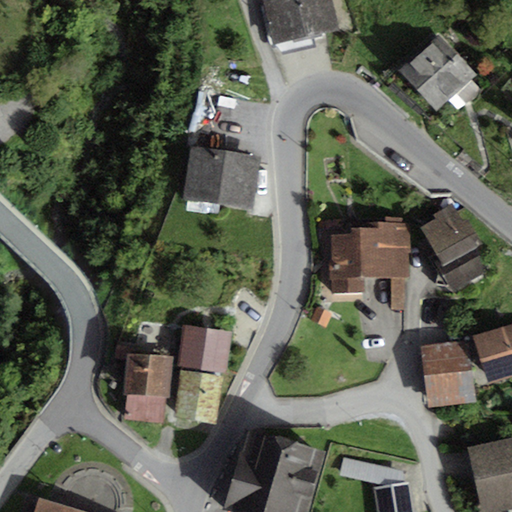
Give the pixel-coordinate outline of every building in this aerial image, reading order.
[(334,0),(266,0),(276,42),(341,28),(334,0)] [(442,42),(392,86),(426,125),(476,81),(442,42)] [(253,168),(185,156),(176,209),(243,221),(253,168)] [(462,214),(419,235),(438,273),(481,252),(462,214)] [(371,242),(327,243),(328,305),(361,304),(361,290),(414,289),(413,231),(371,231),(371,242)] [(473,269),(441,286),(449,300),(480,284),(473,269)] [(234,336),(183,329),(178,368),(228,375),(234,336)] [(511,330),(474,339),(484,385),(511,378),(511,330)] [(469,349),(422,353),(427,411),(474,408),(469,349)] [(171,361),(125,356),(119,416),(164,421),(171,361)] [(221,381),(179,375),(173,423),(215,429),(221,381)] [(297,511),(313,457),(236,436),(215,511),(297,511)] [(511,441),(466,450),(478,511),(493,511),(511,508),(511,441)] [(411,511),(409,489),(375,493),(376,511),(411,511)] [(27,511),(67,511),(31,500),(27,511)]
